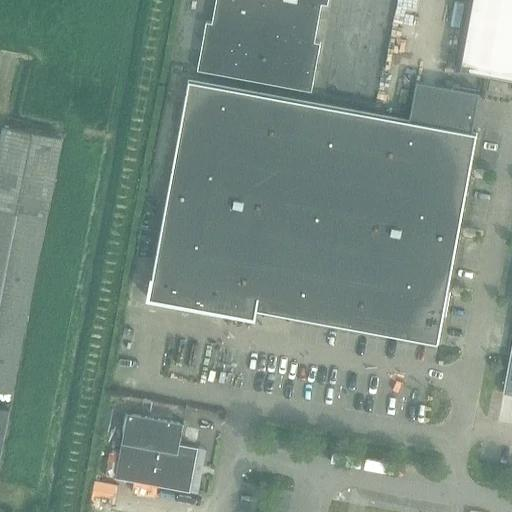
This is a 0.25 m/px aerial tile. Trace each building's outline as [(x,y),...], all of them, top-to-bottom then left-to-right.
[(216,0),(212,23),(206,22),(197,71),(312,92),(321,43),(315,42),(322,4),(327,5),(328,0),(216,0)] [(511,0),(471,0),(459,71),(511,80),(511,0)] [(415,81),(408,120),(188,79),(148,299),(254,318),(256,310),(437,344),(476,133),(471,132),(479,92),(415,81)] [(0,390),(12,393),(62,138),(3,126),(0,140),(0,390)] [(511,343),(509,359),(503,393),(511,394),(511,343)] [(115,478),(189,492),(197,448),(179,444),(183,422),(127,412),(115,478)]
